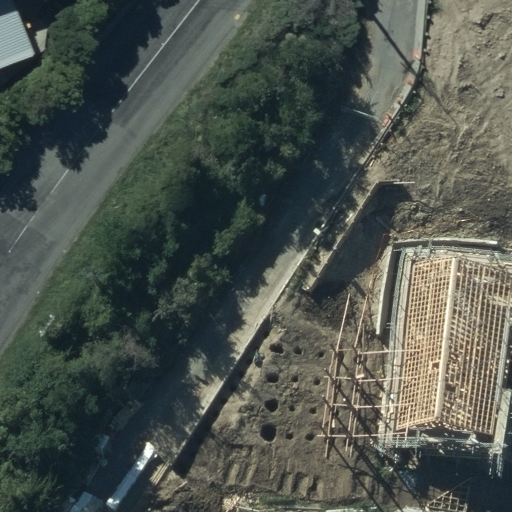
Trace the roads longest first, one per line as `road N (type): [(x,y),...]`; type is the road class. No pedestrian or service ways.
road 1 (track): [(444,0),(437,30),(325,192),(162,486),(137,511)]
road 2 (unclassified): [(0,270),(203,0)]
